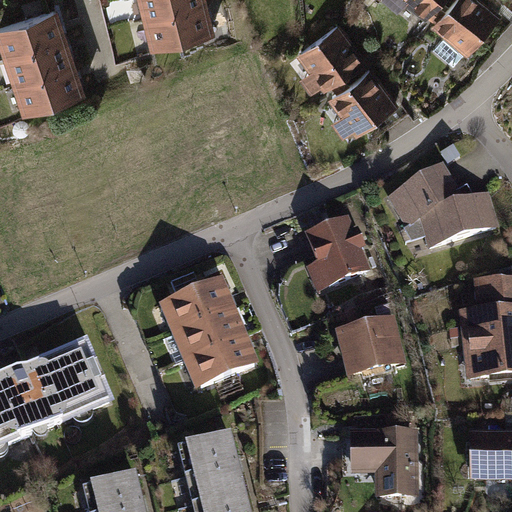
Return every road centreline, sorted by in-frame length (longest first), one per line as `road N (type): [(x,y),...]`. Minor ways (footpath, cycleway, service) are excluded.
road 1 (residential): [(304,511),(303,394),(231,230)]
road 2 (residential): [(231,230),(394,155),(465,103)]
road 3 (residential): [(0,328),(231,230)]
